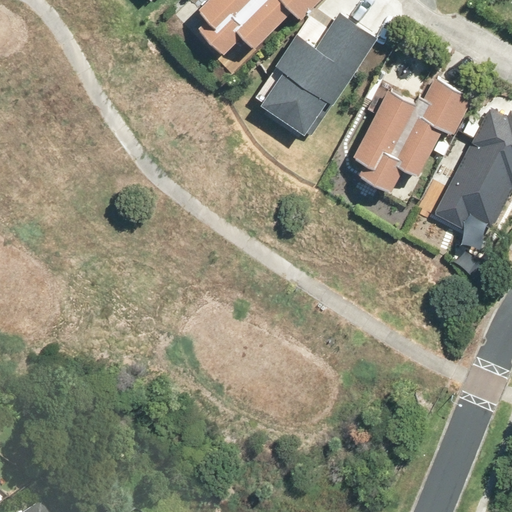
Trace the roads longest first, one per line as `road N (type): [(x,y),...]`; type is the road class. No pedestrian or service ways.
road 1 (residential): [(435,511),(511,328)]
road 2 (residential): [(511,66),(407,0)]
